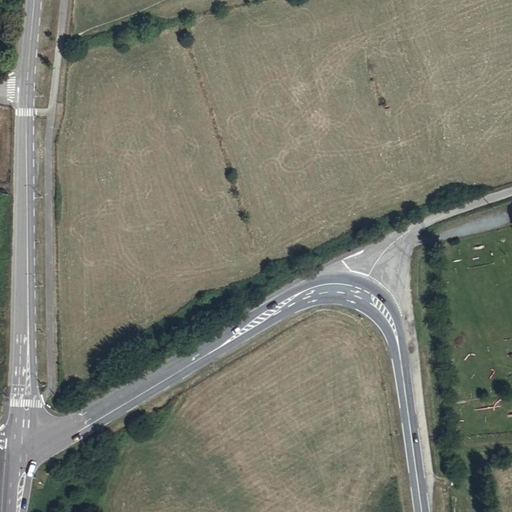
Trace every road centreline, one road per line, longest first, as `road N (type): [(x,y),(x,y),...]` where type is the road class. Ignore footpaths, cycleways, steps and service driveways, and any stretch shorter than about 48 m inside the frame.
road 1 (secondary): [(357,293),(326,287),(295,294),(16,458)]
road 2 (secondary): [(26,82),(18,437)]
road 3 (secondary): [(421,511),(395,341),(387,316),(357,293)]
road 4 (unclassified): [(357,293),(399,238),(427,219),(511,193)]
